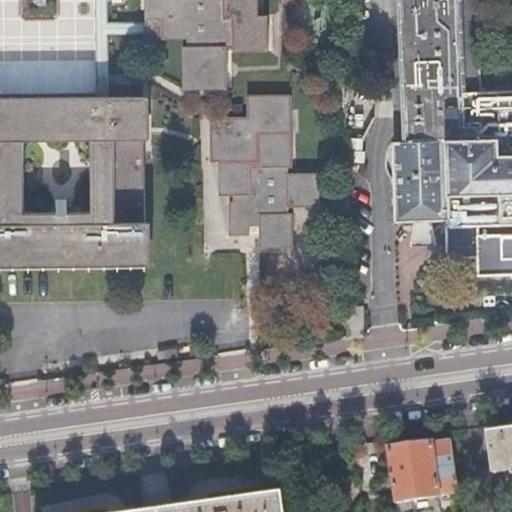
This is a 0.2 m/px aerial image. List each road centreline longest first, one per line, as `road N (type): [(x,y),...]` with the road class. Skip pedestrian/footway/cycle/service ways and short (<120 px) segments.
road 1 (primary): [(511,355),(0,429)]
road 2 (primary): [(0,456),(511,384)]
